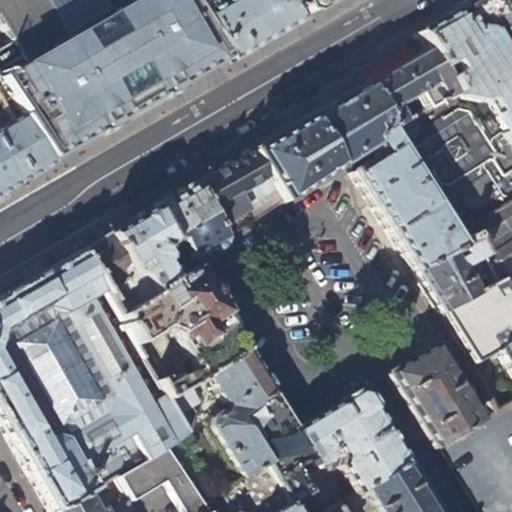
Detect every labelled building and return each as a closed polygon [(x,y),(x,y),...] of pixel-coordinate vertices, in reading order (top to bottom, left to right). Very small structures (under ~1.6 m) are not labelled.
[(0,0),(0,93),(16,117),(45,160),(90,135),(92,139),(109,128),(167,95),(176,90),(176,85),(220,60),(186,7),(181,0),(0,0)] [(181,0),(186,7),(220,60),(222,62),(265,37),(291,22),(279,0),(181,0)] [(295,0),(301,12),(308,12),(314,9),(328,0),(295,0)] [(390,244),(409,274),(469,242),(461,228),(511,200),(511,38),(488,0),(465,0),(463,2),(448,10),(449,12),(410,35),(418,48),(420,51),(447,95),(389,132),(368,145),(375,156),(352,170),(346,173),(390,244)] [(389,69),(360,86),(389,132),(447,95),(420,51),(389,69)] [(389,132),(360,86),(330,103),(301,120),(331,169),(334,167),(340,163),(346,159),(368,145),(389,132)] [(0,189),(31,172),(47,163),(45,160),(16,117),(0,93),(0,189)] [(331,169),(301,120),(246,151),(277,203),(295,192),(331,169)] [(346,159),(352,170),(375,156),(368,145),(346,159)] [(233,159),(218,168),(250,220),(264,211),(277,203),(246,151),(242,154),(233,159)] [(195,181),(189,185),(219,240),(233,231),(250,220),(218,168),(195,181)] [(177,266),(185,261),(198,252),(211,244),(219,240),(189,185),(185,187),(181,189),(172,194),(164,199),(147,209),(177,266)] [(10,193),(0,198),(0,204),(12,198),(10,193)] [(511,200),(461,228),(469,242),(479,257),(493,281),(507,303),(506,304),(511,314),(511,200)] [(165,274),(177,266),(147,209),(125,221),(103,233),(144,293),(168,279),(165,274)] [(144,293),(103,233),(91,240),(76,249),(108,304),(113,312),(144,293)] [(471,262),(479,257),(469,242),(409,274),(420,293),(434,315),(469,295),(469,294),(486,285),(471,262)] [(132,464),(159,449),(170,442),(183,433),(173,414),(161,394),(160,392),(145,401),(94,312),(108,304),(76,249),(67,254),(42,268),(8,288),(0,292),(0,431),(46,511),(48,511),(83,492),(90,488),(77,462),(127,433),(129,437),(119,443),(132,464)] [(64,250),(40,264),(42,268),(67,254),(64,250)] [(177,266),(180,273),(189,268),(185,261),(177,266)] [(165,274),(168,279),(180,273),(177,266),(165,274)] [(153,380),(160,392),(161,394),(185,384),(196,380),(202,376),(241,352),(210,302),(189,268),(180,273),(168,279),(144,293),(113,312),(131,342),(148,332),(147,329),(154,325),(167,334),(189,370),(179,373),(177,371),(153,380)] [(466,365),(491,351),(511,338),(511,314),(506,304),(507,303),(493,281),(486,285),(469,294),(469,295),(434,315),(448,336),(466,365)] [(302,350),(317,341),(301,316),(286,325),(302,350)] [(511,338),(491,351),(511,386),(511,338)] [(397,366),(383,375),(430,451),(476,423),(429,347),(422,352),(397,366)] [(203,425),(236,480),(259,467),(231,419),(268,397),(254,373),(241,352),(202,376),(220,405),(224,403),(226,406),(205,418),(203,425)] [(194,401),(185,384),(161,394),(173,414),(194,401)] [(337,465),(354,494),(359,491),(376,480),(402,464),(359,395),(353,392),(289,431),(306,458),(312,468),(321,462),(325,451),(334,446),(340,455),(337,465)] [(292,466),(306,458),(289,431),(279,414),(268,397),(231,419),(259,467),(236,480),(215,492),(227,511),(269,511),(307,490),(299,477),(292,466)] [(159,449),(200,511),(227,511),(215,492),(207,499),(170,442),(159,449)] [(200,511),(159,449),(132,464),(113,475),(123,494),(128,501),(160,481),(178,511),(200,511)] [(319,511),(307,490),(269,511),(431,511),(402,464),(376,480),(359,491),(354,494),(331,508),(324,511),(319,511)] [(307,472),(299,477),(307,490),(319,511),(324,511),(331,508),(307,472)] [(95,510),(83,492),(48,511),(134,511),(128,501),(123,494),(95,510)]
